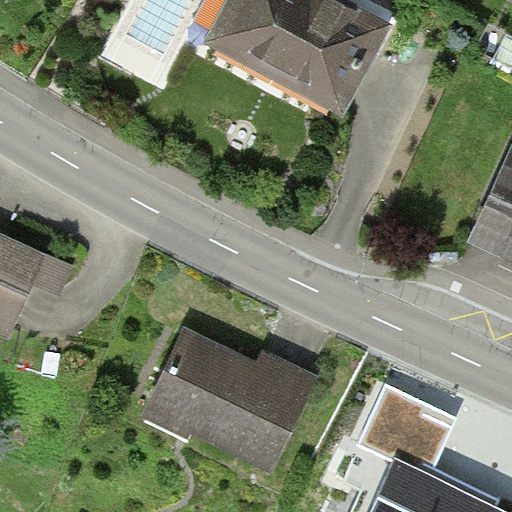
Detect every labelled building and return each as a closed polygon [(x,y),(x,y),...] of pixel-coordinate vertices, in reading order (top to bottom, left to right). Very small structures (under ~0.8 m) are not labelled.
[(384,26),(336,0),(237,0),(217,37),(342,104),(384,26)] [(511,155),(483,219),(506,229),(498,247),(511,253),(511,155)] [(0,324),(10,329),(20,308),(43,255),(0,235),(0,324)] [(275,377),(186,333),(153,401),(275,460),(314,379),(282,363),(275,377)] [(511,511),(511,463),(450,435),(419,500),(444,511),(511,511)]
